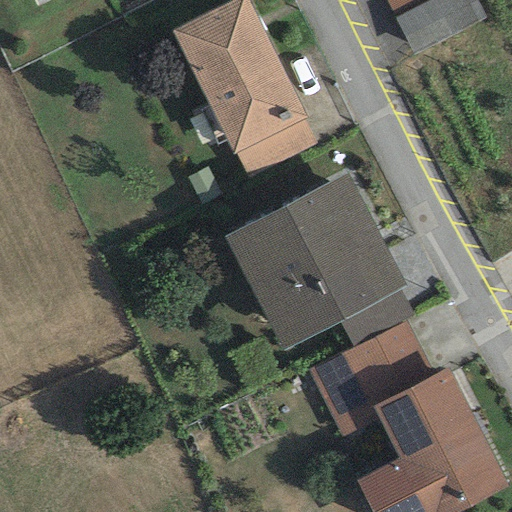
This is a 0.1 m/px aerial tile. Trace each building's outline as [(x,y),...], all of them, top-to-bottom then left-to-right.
[(245,0),(235,0),(171,31),(232,154),(235,153),(302,120),(304,118),(245,0)] [(381,0),(411,59),(487,21),(477,0),(381,0)] [(248,177),(314,144),(302,120),(235,153),(248,177)] [(346,173),(222,237),(281,351),(337,321),(397,289),(404,287),(346,173)] [(405,321),(413,317),(397,289),(337,321),(352,347),(405,321)] [(371,407),(433,376),(405,321),(352,347),(307,370),(340,439),(378,421),(371,407)] [(433,376),(371,407),(378,421),(396,460),(355,480),(371,511),(455,511),(506,487),(446,369),(433,376)]
